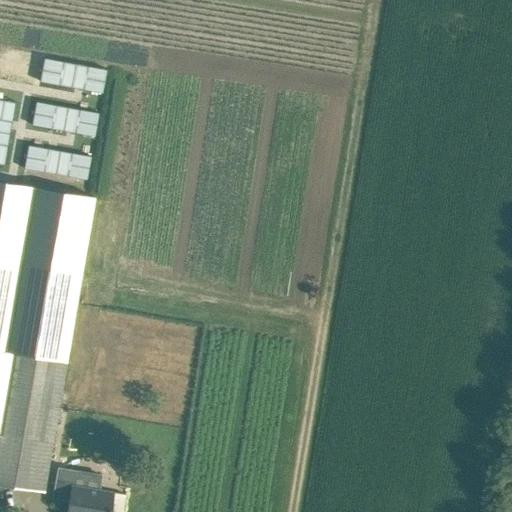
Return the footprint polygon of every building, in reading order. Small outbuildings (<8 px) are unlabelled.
[(42,67),(40,79),(102,91),(104,78),(106,68),(44,57),(42,67)] [(0,97),(0,161),(3,162),(14,100),(0,97)] [(36,99),(32,122),(93,134),(98,111),(36,99)] [(28,143),(24,166),(86,177),(90,155),(28,143)] [(0,482),(44,490),(93,195),(0,179),(0,482)] [(57,482),(54,496),(69,498),(66,511),(111,511),(112,508),(123,510),(125,494),(57,482)]
